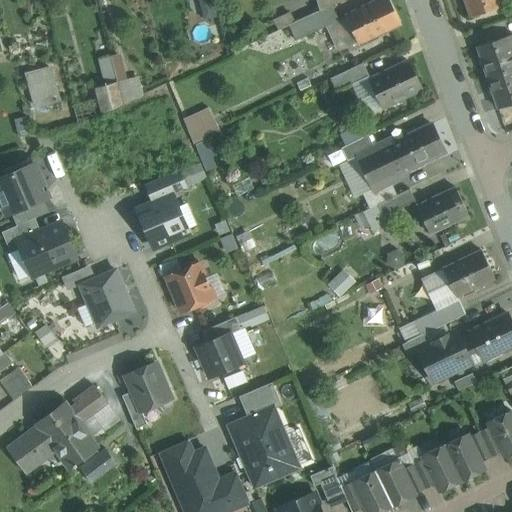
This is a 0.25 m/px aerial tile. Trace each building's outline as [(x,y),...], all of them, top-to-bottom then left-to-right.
[(318,0),(321,9),(333,4),(341,0),(318,0)] [(387,0),(376,0),(348,14),(361,41),(398,23),(387,0)] [(465,0),(470,15),(506,3),(504,0),(465,0)] [(321,9),(312,14),(328,47),(340,42),(330,21),(339,17),(333,4),(321,9)] [(511,34),(477,46),(488,77),(511,68),(511,34)] [(99,56),(105,78),(127,73),(122,51),(99,56)] [(407,59),(369,78),(382,106),(421,87),(407,59)] [(50,66),(27,72),(36,105),(59,98),(50,66)] [(511,68),(488,77),(498,108),(511,103),(511,68)] [(94,84),(100,109),(146,97),(140,73),(94,84)] [(184,117),(196,142),(222,129),(211,105),(184,117)] [(430,124),(392,142),(405,170),(443,152),(430,124)] [(372,146),(355,154),(356,156),(372,189),(372,190),(389,182),(407,174),(405,170),(392,142),(390,138),(372,146)] [(28,160),(3,170),(4,173),(6,175),(0,177),(0,201),(4,210),(10,208),(11,212),(44,198),(42,192),(47,190),(46,188),(45,189),(34,163),(30,165),(28,160)] [(179,169),(146,183),(154,201),(173,193),(173,194),(187,188),(179,169)] [(389,182),(372,190),(372,189),(362,194),(368,207),(376,204),(395,194),(389,182)] [(454,187),(416,205),(429,233),(468,214),(454,187)] [(395,194),(376,204),(382,216),(410,203),(409,202),(414,200),(408,188),(395,194)] [(154,201),(138,208),(154,247),(189,232),(173,194),(173,193),(154,201)] [(44,198),(11,212),(17,225),(35,217),(49,211),(44,198)] [(17,225),(2,231),(8,247),(19,243),(18,242),(41,232),(35,217),(17,225)] [(41,232),(18,242),(19,243),(32,274),(75,256),(61,223),(41,232)] [(482,250),(443,268),(444,269),(422,280),(436,310),(459,299),(458,295),(495,277),(482,250)] [(214,298),(199,262),(167,276),(182,311),(198,304),(202,306),(209,303),(211,299),(214,298)] [(329,282),(340,295),(357,280),(345,267),(329,282)] [(98,325),(134,310),(116,270),(81,284),(98,325)] [(436,310),(430,313),(436,326),(465,312),(459,299),(436,310)] [(244,328),(269,317),(263,303),(238,314),(244,328)] [(430,313),(414,320),(421,334),(436,327),(436,326),(430,313)] [(511,321),(508,313),(469,331),(470,333),(483,359),(511,344),(511,321)] [(236,316),(203,330),(208,341),(230,332),(230,333),(241,329),(236,316)] [(421,334),(405,341),(405,342),(410,353),(418,349),(441,337),(436,326),(436,327),(421,334)] [(460,338),(456,330),(441,337),(418,349),(433,380),(471,362),(472,364),(483,359),(470,333),(460,338)] [(208,341),(197,346),(210,376),(243,362),(230,333),(230,332),(208,341)] [(155,362),(126,374),(133,390),(142,411),(171,399),(155,362)] [(511,365),(500,372),(505,383),(511,379),(511,365)] [(18,367),(0,380),(14,400),(32,386),(18,367)] [(272,382),(239,396),(248,418),(273,407),(273,408),(282,405),(272,382)] [(65,402),(37,423),(38,425),(8,447),(26,472),(57,449),(69,467),(82,458),(86,463),(80,467),(92,482),(117,463),(106,448),(99,452),(95,447),(97,446),(93,440),(120,420),(95,386),(74,401),(76,405),(70,409),(65,402)] [(133,390),(122,395),(136,428),(147,424),(142,411),(133,390)] [(248,418),(230,426),(255,484),(298,466),(273,408),(273,407),(248,418)] [(511,412),(511,409),(488,420),(490,425),(479,431),(492,456),(502,451),(505,457),(511,453),(511,412)] [(468,436),(467,433),(445,444),(462,480),(485,469),(481,461),(492,456),(479,431),(468,436)] [(188,439),(160,451),(166,464),(193,452),(188,439)] [(445,444),(422,454),(424,458),(413,463),(425,488),(436,483),(440,491),(462,480),(445,444)] [(193,452),(166,464),(186,511),(224,511),(237,507),(225,479),(224,477),(215,481),(211,471),(215,470),(205,447),(193,452)] [(402,468),(398,459),(375,469),(393,506),(415,495),(414,493),(425,488),(413,463),(402,468)] [(332,466),(310,475),(314,485),(320,482),(330,505),(346,499),(341,486),(332,466)] [(375,469),(341,486),(346,499),(352,511),(365,505),(368,511),(380,511),(393,506),(375,469)] [(249,501),(238,474),(225,479),(237,507),(249,501)] [(322,511),(314,492),(278,507),(280,511),(322,511)]
